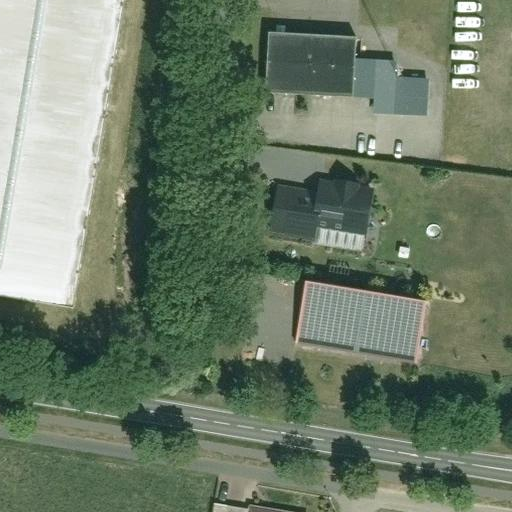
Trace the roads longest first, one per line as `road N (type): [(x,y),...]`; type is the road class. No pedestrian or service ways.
road 1 (secondary): [(511,470),(0,387)]
road 2 (residential): [(356,492),(0,434)]
road 3 (residential): [(216,0),(208,299)]
road 4 (residential): [(476,511),(356,492)]
